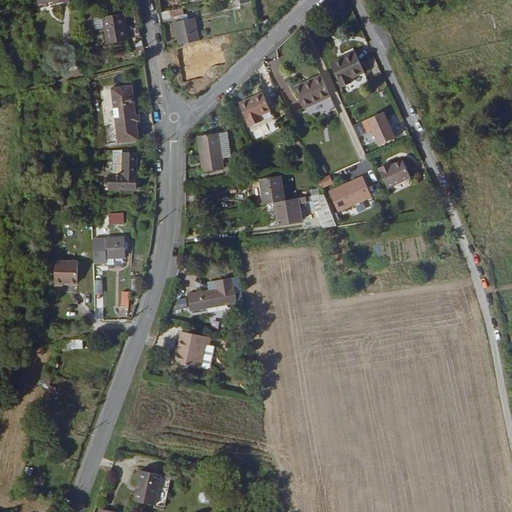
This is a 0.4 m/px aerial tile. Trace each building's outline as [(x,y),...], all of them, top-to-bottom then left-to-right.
[(249,0),(240,0),(242,11),(243,14),(252,13),(252,11),(249,0)] [(81,6),(81,10),(85,33),(93,32),(91,22),(89,10),(88,5),(81,6)] [(169,9),(169,10),(171,17),(180,15),(182,14),(182,11),(181,6),(169,9)] [(179,43),(199,38),(194,17),(188,18),(187,14),(182,14),(180,15),(180,20),(175,21),(179,43)] [(107,16),(107,19),(105,20),(106,30),(109,46),(129,42),(124,16),(117,17),(116,15),(107,16)] [(106,30),(105,20),(91,22),(93,32),(106,30)] [(368,71),(359,51),(335,62),(345,87),(355,83),(353,78),(368,71)] [(280,98),(290,95),(279,59),(269,62),(280,98)] [(136,66),(123,67),(123,75),(137,73),(136,66)] [(114,72),(92,75),(93,87),(116,85),(114,72)] [(324,75),(298,87),(308,108),(334,96),(324,75)] [(261,121),(259,114),(262,113),(273,108),(265,92),(242,102),(252,124),(261,121)] [(117,94),(119,150),(140,149),(140,134),(144,134),(144,119),(139,119),(138,93),(117,94)] [(371,118),(383,144),(399,137),(387,110),(371,118)] [(205,154),(202,155),(204,170),(225,166),(219,132),(202,134),(205,154)] [(136,154),(123,154),(124,177),(114,177),(111,177),(111,184),(111,191),(142,190),(142,184),(142,176),(136,176),(136,154)] [(113,154),(114,177),(124,177),(123,154),(113,154)] [(415,175),(408,158),(397,163),(392,166),(391,163),(384,166),(392,185),(415,175)] [(367,173),(334,189),(344,209),(377,193),(367,173)] [(269,201),(280,199),(290,198),(287,174),(258,178),(259,190),(267,189),(269,201)] [(321,190),(334,185),(330,176),(318,181),(321,190)] [(259,190),(261,202),(269,201),(267,189),(259,190)] [(313,194),(327,225),(341,223),(326,192),(313,194)] [(308,195),(290,198),(280,199),(283,224),(305,221),(302,202),(309,201),(308,195)] [(78,203),(63,203),(63,212),(78,212),(78,203)] [(124,214),(110,214),(110,225),(124,224),(124,214)] [(125,240),(107,240),(107,258),(124,258),(125,240)] [(77,263),(56,264),(56,290),(64,290),(64,286),(78,285),(77,263)] [(235,300),(232,285),(231,285),(229,276),(214,279),(216,288),(186,294),(188,309),(235,300)] [(121,307),(128,308),(130,293),(122,292),(121,307)] [(186,299),(177,300),(177,310),(187,310),(186,299)] [(193,364),(199,341),(207,343),(209,335),(181,329),(177,345),(176,350),(174,349),(172,360),(193,365),(193,364)] [(63,341),(63,350),(83,349),(83,341),(63,341)] [(201,365),(202,364),(207,343),(199,341),(193,364),(201,365)] [(156,505),(162,475),(142,471),(136,501),(156,505)]
